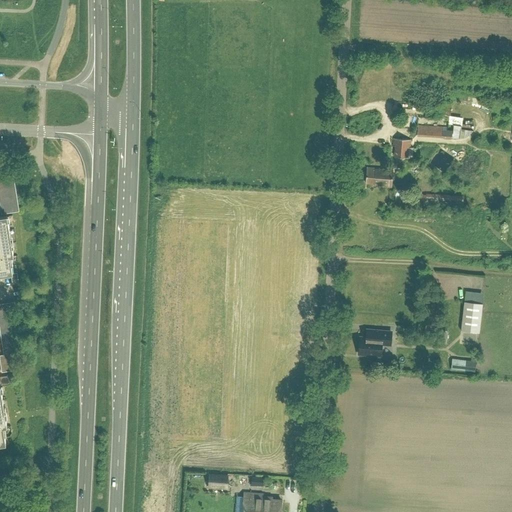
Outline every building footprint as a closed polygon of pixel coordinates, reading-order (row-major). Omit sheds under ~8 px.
[(442,130),(442,138),(452,139),(452,130),(442,130)] [(412,157),(413,148),(409,148),(410,140),(394,138),(393,146),(396,146),(395,156),(412,157)] [(392,187),(393,170),(366,168),(365,181),(381,182),(380,186),(392,187)] [(12,212),(19,211),(13,175),(0,176),(0,208),(1,214),(12,212)] [(0,275),(11,273),(12,276),(13,283),(19,282),(18,275),(17,272),(13,273),(10,256),(13,255),(7,215),(0,216),(0,275)] [(11,317),(17,316),(15,301),(8,302),(11,317)] [(482,303),(464,301),(461,331),(479,333),(482,303)] [(5,318),(11,317),(8,302),(2,303),(5,318)] [(11,317),(5,318),(0,319),(0,330),(4,354),(1,355),(0,354),(0,362),(1,372),(4,371),(15,370),(12,353),(16,353),(11,317)] [(391,344),(392,332),(369,330),(368,338),(360,337),(358,353),(381,355),(382,343),(391,344)] [(452,358),(451,369),(465,370),(475,371),(476,361),(466,360),(452,358)] [(227,488),(228,475),(210,474),(209,487),(227,488)] [(280,511),(281,500),(272,499),(272,497),(262,497),(262,494),(244,493),(242,511),(280,511)]
